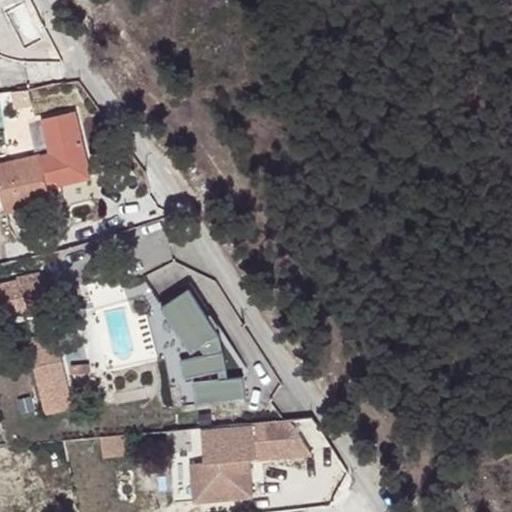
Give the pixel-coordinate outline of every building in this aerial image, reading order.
[(38,156),(37,151),(0,161),(0,214),(50,202),(45,183),(57,180),(54,170),(85,162),(72,112),(41,119),(49,154),(51,159),(39,161),(38,156)] [(85,162),(54,170),(57,180),(58,185),(89,177),(85,162)] [(47,312),(39,274),(18,278),(18,282),(0,285),(0,305),(3,318),(24,314),(25,318),(47,312)] [(186,287),(158,304),(185,351),(194,346),(199,354),(174,357),(177,376),(211,372),(211,380),(184,383),(186,404),(235,399),(233,378),(217,380),(213,335),(186,287)] [(73,409),(59,346),(31,352),(44,416),(73,409)] [(292,419),(204,427),(207,460),(195,461),(198,497),(255,492),(252,457),(316,452),(292,419)] [(167,433),(169,452),(190,451),(189,431),(167,433)] [(341,457),(320,470),(330,489),(353,488),(356,482),(341,457)]
